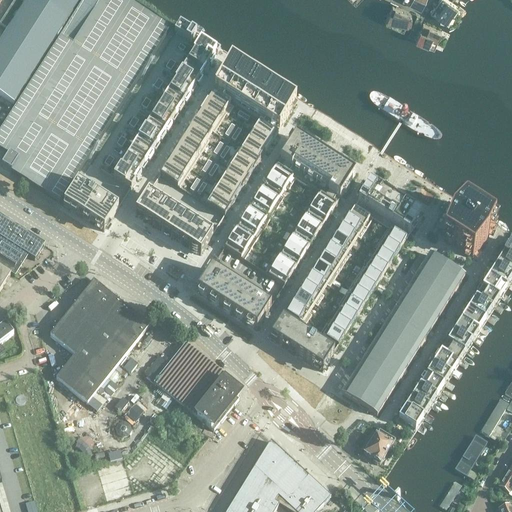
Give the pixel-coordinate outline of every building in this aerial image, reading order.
[(0,96),(14,105),(80,0),(15,0),(0,24),(0,25),(8,31),(0,44),(0,96)] [(123,0),(85,0),(0,133),(0,152),(8,158),(1,169),(10,174),(59,205),(170,30),(123,0)] [(395,0),(394,2),(416,12),(417,12),(418,12),(419,11),(427,0),(395,0)] [(449,0),(434,0),(430,7),(451,22),(460,8),(449,0)] [(391,7),(380,24),(391,30),(400,11),(391,7)] [(430,7),(423,16),(422,17),(444,33),(451,22),(430,7)] [(405,39),(414,20),(414,19),(414,18),(414,17),(413,17),(400,11),(391,30),(405,40),(405,39)] [(421,18),(421,19),(410,43),(429,56),(444,33),(422,17),(421,18)] [(193,54),(209,65),(211,66),(215,59),(213,58),(215,55),(217,56),(220,51),(191,32),(186,41),(197,48),(193,54)] [(207,68),(209,65),(193,54),(187,63),(203,74),(205,75),(209,69),(207,68)] [(197,83),(197,84),(198,85),(203,78),(201,77),(203,74),(187,63),(181,73),(197,83)] [(212,95),(234,109),(239,113),(244,116),(249,119),(257,124),(277,137),(296,107),(231,66),(212,95)] [(191,93),(191,94),(192,95),(197,88),(195,87),(197,84),(197,83),(181,73),(175,82),(191,93)] [(189,96),(191,94),(191,93),(175,82),(169,92),(185,103),(184,103),(186,104),(191,97),(189,96)] [(169,92),(163,101),(163,102),(179,112),(178,113),(180,114),(184,107),(183,106),(184,103),(185,103),(169,92)] [(369,99),(377,109),(401,123),(428,139),(438,141),(441,139),(441,134),(433,125),(383,95),(373,93),(370,95),(369,99)] [(228,118),(234,109),(212,95),(206,104),(224,115),(226,117),(228,118)] [(163,102),(163,101),(161,100),(154,111),(156,112),(157,112),(173,122),(172,122),(174,123),(178,117),(177,116),(178,113),(179,112),(163,102)] [(220,126),(226,117),(224,115),(206,104),(201,113),(218,124),(220,126)] [(170,125),(172,122),(173,122),(157,112),(156,112),(151,121),(166,131),(166,132),(168,133),(172,126),(170,125)] [(218,124),(201,113),(195,122),(212,133),(212,134),(214,135),(220,126),(218,124)] [(160,141),(160,142),(162,143),(166,136),(164,135),(166,132),(166,131),(151,121),(145,130),(144,131),(160,141)] [(195,122),(189,131),(206,143),(207,142),(212,134),(212,133),(195,122)] [(277,137),(257,124),(251,133),(253,135),(254,134),(271,145),(277,137)] [(158,145),(160,142),(160,141),(144,131),(145,130),(143,129),(136,140),(138,141),(154,151),(155,152),(160,146),(158,145)] [(201,152),(203,153),(209,143),(207,142),(206,143),(189,131),(183,140),(201,152)] [(248,143),(265,154),(271,145),(254,134),(253,135),(248,143)] [(355,177),(351,174),(347,172),(342,169),(340,168),(330,161),(328,160),(316,152),(314,151),(313,150),(308,147),(303,144),(300,142),(295,139),(288,150),(277,168),(293,178),(293,179),(320,196),(320,195),(336,206),(347,188),(355,177)] [(197,162),(203,153),(201,152),(183,140),(177,150),(195,161),(197,162)] [(138,141),(132,150),(148,160),(148,161),(149,162),(154,155),(152,154),(154,151),(138,141)] [(248,143),(242,152),(259,164),(265,154),(248,143)] [(242,152),(238,149),(232,159),(236,161),(254,173),(259,164),(242,152)] [(132,150),(126,159),(126,160),(142,170),(142,171),(143,172),(147,165),(146,164),(148,161),(148,160),(132,150)] [(177,150),(172,159),(189,170),(191,171),(197,162),(195,161),(177,150)] [(126,159),(124,158),(118,169),(120,170),(120,169),(136,180),(135,180),(137,181),(141,174),(140,173),(142,171),(142,170),(126,160),(126,159)] [(183,179),(185,180),(191,171),(189,170),(172,159),(166,168),(183,179)] [(230,171),(248,182),(254,173),(236,161),(232,159),(226,169),(228,170),(228,169),(230,171)] [(179,190),(185,180),(183,179),(166,168),(160,177),(177,189),(179,190)] [(286,189),(293,179),(293,178),(277,168),(275,170),(271,176),(270,178),(286,189)] [(134,183),(135,180),(136,180),(120,169),(120,170),(113,179),(129,190),(131,191),(135,184),(134,183)] [(222,179),(224,180),(242,191),(248,182),(230,171),(228,169),(228,170),(222,179)] [(280,199),(286,189),(270,178),(269,180),(265,187),(264,189),(280,199)] [(224,180),(219,188),(219,189),(236,200),(242,191),(224,180)] [(77,185),(63,208),(104,234),(118,211),(77,185)] [(213,198),(230,209),(236,200),(219,189),(219,188),(215,186),(208,196),(210,197),(211,197),(213,198)] [(371,221),(386,231),(386,230),(405,242),(419,218),(368,186),(353,210),(371,221)] [(273,209),(280,199),(264,189),(262,190),(258,197),(257,199),(273,209)] [(148,196),(157,202),(161,196),(152,190),(148,196)] [(320,195),(320,196),(313,206),(330,216),(331,214),(335,208),(336,206),(320,195)] [(213,237),(157,202),(148,196),(135,215),(200,257),(213,237)] [(224,219),(230,209),(213,198),(211,197),(210,197),(205,206),(207,207),(224,219)] [(267,219),(273,209),(257,199),(256,201),(255,202),(254,204),(252,207),(251,209),(267,219)] [(330,216),(313,206),(307,216),(323,227),(324,225),(328,218),(330,216)] [(464,207),(451,222),(445,235),(443,240),(443,241),(444,241),(448,244),(453,247),(454,248),(461,252),(466,256),(470,258),(471,259),(472,259),(473,259),(486,244),(494,226),(493,226),(494,226),(493,225),(465,207),(464,207)] [(260,229),(267,219),(251,209),(249,211),(245,217),(244,219),(260,229)] [(347,219),(365,231),(371,221),(353,210),(347,219)] [(323,227),(307,216),(300,226),(317,237),(318,235),(322,228),(323,227)] [(44,246),(0,218),(0,268),(11,275),(15,277),(28,257),(35,261),(44,246)] [(254,239),(260,229),(244,219),(243,221),(239,227),(238,229),(254,239)] [(356,239),(359,240),(365,231),(347,219),(341,229),(356,239)] [(317,237),(300,226),(294,236),(310,247),(311,245),(315,239),(317,237)] [(247,249),(254,239),(238,229),(237,231),(233,237),(231,239),(247,249)] [(335,239),(350,248),(356,239),(341,229),(335,239)] [(380,240),(398,252),(405,242),(386,230),(386,231),(380,240)] [(310,247),(294,236),(288,247),(304,257),(305,255),(309,249),(310,247)] [(241,260),(247,249),(231,239),(230,241),(226,247),(225,250),(241,260)] [(329,248),(344,258),(350,248),(335,239),(329,248)] [(377,251),(392,261),(398,252),(380,240),(374,250),(377,251)] [(511,244),(508,242),(504,247),(507,249),(504,255),(503,255),(511,260),(511,244)] [(304,257),(288,247),(281,257),(297,267),(298,265),(302,259),(304,257)] [(323,258),(341,269),(347,260),(344,258),(329,248),(323,258)] [(371,261),(386,271),(392,261),(377,251),(371,261)] [(511,260),(503,255),(504,255),(500,253),(497,258),(500,260),(497,266),(496,266),(511,275),(511,260)] [(377,417),(464,277),(430,256),(350,384),(342,396),(363,409),(377,417)] [(297,267),(281,257),(275,267),(291,277),(292,275),(296,269),(297,267)] [(317,267),(335,279),(341,269),(323,258),(317,267)] [(365,271),(380,281),(386,271),(371,261),(365,271)] [(510,282),(511,278),(511,275),(496,266),(497,266),(494,264),(490,269),(493,271),(490,277),(489,277),(506,288),(507,287),(510,282)] [(177,280),(182,273),(172,266),(167,274),(177,280)] [(291,277),(275,267),(268,277),(284,288),(286,285),(290,279),(291,277)] [(326,287),(329,289),(335,279),(317,267),(310,277),(326,287)] [(0,292),(11,275),(0,268),(0,292)] [(356,279),(374,290),(380,281),(365,271),(362,269),(356,279)] [(266,306),(258,301),(227,281),(211,271),(197,293),(256,331),(271,309),(266,306)] [(503,293),(506,288),(489,277),(490,277),(487,275),(483,280),(486,282),(483,288),(482,288),(499,299),(500,298),(503,293)] [(304,287),(320,297),(326,287),(310,277),(304,287)] [(350,288),(368,300),(374,290),(356,279),(350,288)] [(88,406),(149,328),(93,283),(71,312),(50,338),(75,357),(56,381),(88,406)] [(496,304),(499,299),(482,288),(483,288),(480,286),(476,291),(479,293),(476,299),(475,299),(492,310),(493,309),(496,304)] [(314,306),(317,308),(323,298),(320,297),(304,287),(298,296),(314,306)] [(344,298),(362,310),(368,300),(350,288),(344,298)] [(292,306),(308,316),(314,306),(298,296),(292,306)] [(489,315),(492,310),(475,299),(476,299),(473,297),(469,302),(472,304),(469,309),(468,310),(485,321),(486,320),(489,315)] [(340,309),(356,319),(362,310),(344,298),(338,308),(340,309)] [(286,316),(305,327),(311,318),(308,316),(292,306),(286,316)] [(482,326),(485,321),(468,310),(469,309),(466,307),(462,313),(465,315),(462,320),(462,321),(478,332),(479,331),(482,326)] [(334,319),(350,329),(356,319),(340,309),(334,319)] [(270,341),(322,373),(338,348),(319,337),(320,336),(305,327),(286,316),(270,341)] [(475,337),(478,332),(462,321),(462,320),(459,318),(455,324),(458,326),(455,331),(455,332),(471,343),(472,342),(475,337)] [(328,329),(344,339),(350,329),(334,319),(328,329)] [(0,345),(13,336),(5,325),(0,329),(0,345)] [(319,337),(338,348),(344,339),(328,329),(325,327),(320,336),(319,337)] [(468,348),(471,343),(455,332),(455,331),(452,329),(448,335),(451,337),(448,342),(448,343),(464,354),(465,353),(468,348)] [(461,359),(464,354),(448,343),(448,342),(445,340),(441,346),(444,348),(441,353),(441,354),(457,365),(458,364),(461,359)] [(241,393),(227,382),(228,381),(185,347),(154,385),(175,402),(214,433),(239,401),(236,399),(241,393)] [(454,370),(457,365),(441,354),(441,353),(438,351),(434,357),(437,359),(434,364),(434,365),(450,376),(451,375),(454,370)] [(145,376),(156,383),(168,363),(157,356),(145,376)] [(447,381),(450,376),(434,365),(434,364),(431,362),(427,368),(430,370),(427,375),(427,376),(443,386),(444,386),(447,381)] [(440,392),(443,386),(427,376),(427,375),(424,373),(420,379),(423,381),(420,386),(420,387),(436,397),(437,397),(440,392)] [(433,403),(436,397),(420,387),(420,386),(417,384),(413,390),(416,392),(413,397),(413,398),(429,408),(430,408),(433,403)] [(426,414),(429,408),(413,398),(413,397),(410,395),(406,401),(409,403),(406,408),(406,409),(423,419),(426,414)] [(480,433),(489,438),(509,405),(500,400),(480,433)] [(126,418),(128,420),(131,416),(137,421),(144,413),(135,406),(126,418)] [(419,425),(423,419),(406,409),(406,408),(403,406),(399,411),(402,414),(398,420),(415,431),(416,430),(419,425)] [(379,467),(395,442),(377,430),(372,438),(374,439),(364,456),(373,461),(372,462),(374,464),(374,465),(376,466),(379,467)] [(488,445),(477,439),(457,474),(468,480),(488,445)] [(270,443),(270,444),(227,511),(275,511),(279,507),(274,504),(278,499),(291,511),(318,511),(330,499),(308,479),(270,443)] [(447,511),(463,487),(453,480),(437,507),(445,511),(447,511)] [(509,495),(511,489),(511,484),(504,480),(499,488),(509,495)]
